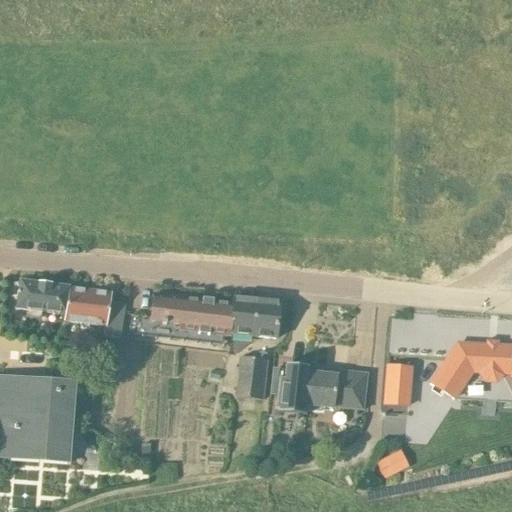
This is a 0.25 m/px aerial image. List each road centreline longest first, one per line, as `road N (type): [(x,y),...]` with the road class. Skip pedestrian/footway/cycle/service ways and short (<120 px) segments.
road 1 (residential): [(384,292),(0,259)]
road 2 (track): [(320,463),(111,499),(77,511)]
road 3 (residential): [(384,292),(373,421),(356,453),(320,463)]
